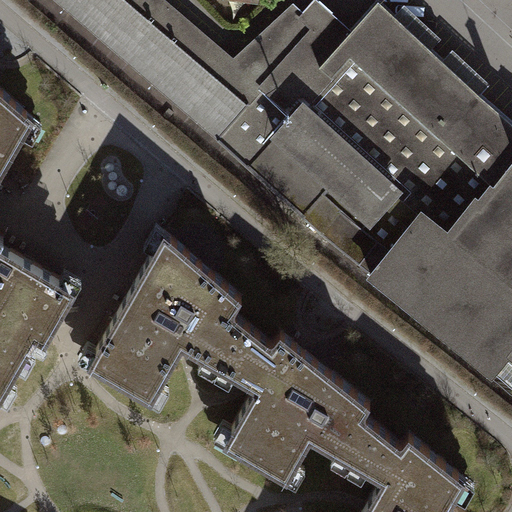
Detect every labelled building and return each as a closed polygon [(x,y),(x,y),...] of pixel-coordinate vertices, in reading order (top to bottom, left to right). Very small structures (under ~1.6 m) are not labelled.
[(54,0),(214,137),(258,85),(234,64),(159,0),(54,0)] [(277,24),(234,64),(258,85),(214,137),(245,164),(244,164),(317,230),(367,271),(487,367),(501,350),(511,358),(511,125),(511,124),(374,0),(373,0),(346,31),(311,0),(310,0),(298,14),(277,24)] [(0,168),(30,115),(0,89),(0,168)] [(160,228),(82,361),(147,398),(179,345),(216,366),(242,320),(230,309),(237,294),(160,228)] [(0,386),(32,331),(41,336),(71,285),(0,243),(0,386)] [(242,320),(216,366),(251,385),(219,440),(284,477),(306,436),(348,460),(371,421),(360,411),(367,400),(300,348),(276,330),(268,339),(242,320)] [(511,358),(501,350),(487,367),(511,386),(511,358)] [(377,477),(356,511),(441,511),(462,477),(405,431),(397,441),(371,421),(348,460),(377,477)]
